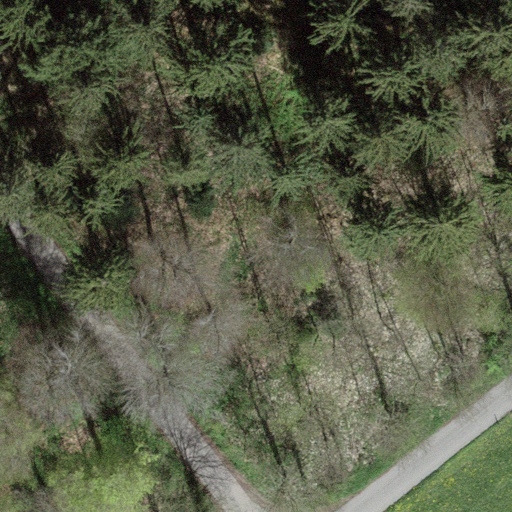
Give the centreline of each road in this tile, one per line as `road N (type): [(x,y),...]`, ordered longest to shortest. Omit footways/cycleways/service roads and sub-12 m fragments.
road 1 (unclassified): [(0,203),(233,511)]
road 2 (unclassified): [(348,511),(511,386)]
